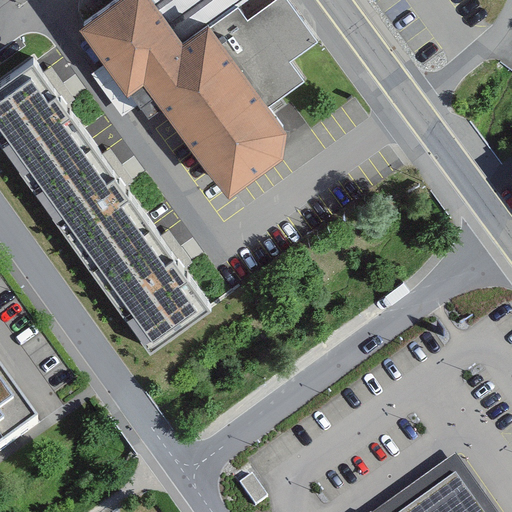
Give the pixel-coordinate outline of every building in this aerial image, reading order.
[(96,0),(82,10),(140,90),(157,78),(231,179),(284,141),(286,114),(272,94),(299,74),(285,54),(313,34),(288,0),(272,0),(248,18),(239,5),(246,0),(96,0)] [(220,301),(36,44),(0,70),(0,138),(99,277),(151,350),(220,301)] [(0,461),(46,429),(0,365),(0,461)] [(252,475),(240,483),(256,506),(268,497),(252,475)] [(481,511),(461,482),(418,511),(481,511)]
